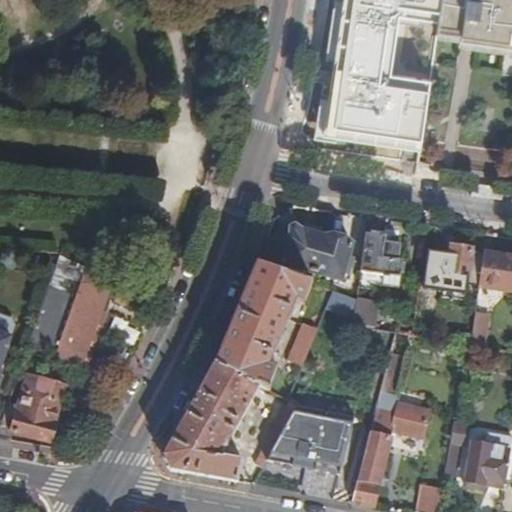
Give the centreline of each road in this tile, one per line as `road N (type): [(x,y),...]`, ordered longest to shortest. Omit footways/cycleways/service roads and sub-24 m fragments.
road 1 (secondary): [(105,484),(187,333),(250,177)]
road 2 (residential): [(250,177),(511,211)]
road 3 (secondary): [(250,177),(288,0)]
road 4 (residential): [(259,511),(105,484)]
